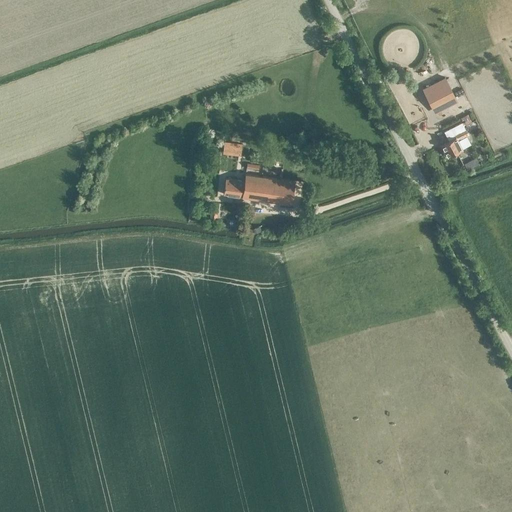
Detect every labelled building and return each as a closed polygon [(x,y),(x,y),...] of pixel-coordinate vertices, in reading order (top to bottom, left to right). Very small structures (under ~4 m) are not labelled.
[(445,77),(423,88),(434,111),(456,100),(445,77)] [(465,135),(468,134),(463,123),(445,132),(450,141),(442,145),(448,157),(463,150),(459,142),(467,138),(465,135)] [(240,151),(241,143),(223,141),(222,149),(240,151)] [(223,194),(261,199),(264,176),(245,174),(244,181),(225,179),(223,194)] [(294,181),(264,176),(261,199),(291,204),(294,181)]
